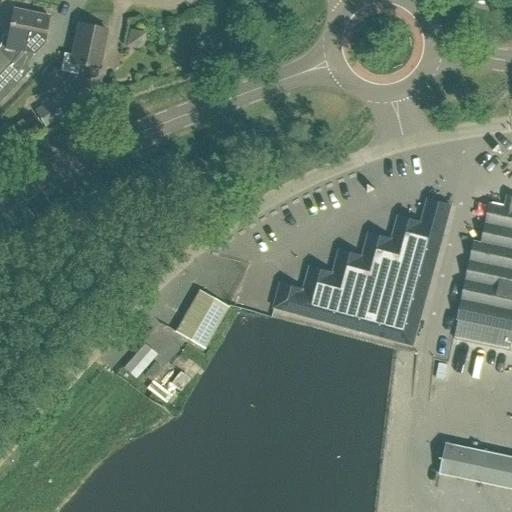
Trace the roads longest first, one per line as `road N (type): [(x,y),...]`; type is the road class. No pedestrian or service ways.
road 1 (residential): [(0,455),(209,237),(320,171),(410,139)]
road 2 (secondary): [(0,197),(94,149),(332,58)]
